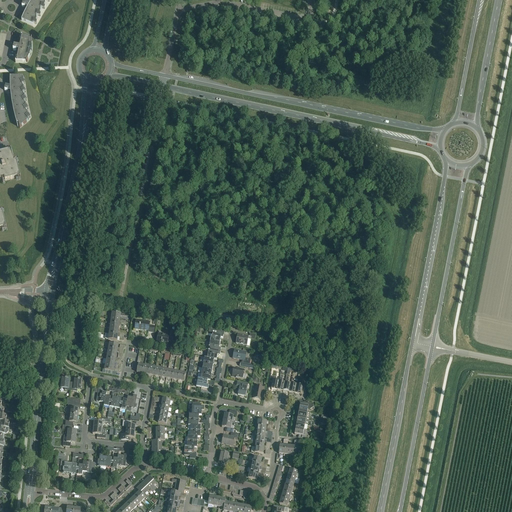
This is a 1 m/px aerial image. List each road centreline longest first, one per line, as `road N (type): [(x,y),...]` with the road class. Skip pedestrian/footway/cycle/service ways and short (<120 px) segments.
road 1 (unclassified): [(348,331),(93,301),(54,263)]
road 2 (secondary): [(443,133),(163,75)]
road 3 (secondary): [(161,85),(440,147)]
road 4 (primary): [(447,160),(412,342)]
road 5 (primary): [(432,347),(467,165)]
road 6 (primary): [(412,342),(378,511)]
road 7 (primary): [(399,511),(432,347)]
road 8 (residential): [(261,491),(268,489),(280,407),(218,403)]
road 9 (residential): [(141,444),(83,436),(90,374),(120,381)]
road 10 (primary): [(475,127),(500,0)]
road 11 (primary): [(480,0),(456,123)]
road 12 (tertiary): [(54,263),(82,142)]
